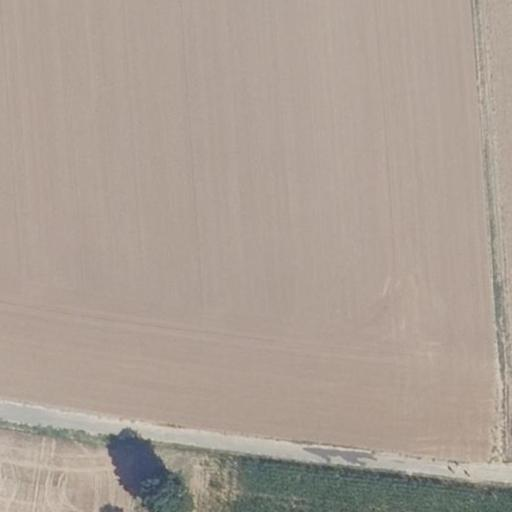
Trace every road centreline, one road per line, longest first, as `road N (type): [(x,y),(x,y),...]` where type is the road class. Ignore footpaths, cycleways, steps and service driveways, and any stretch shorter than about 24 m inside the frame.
road 1 (unclassified): [(0,410),(511,477)]
road 2 (track): [(485,0),(511,424)]
